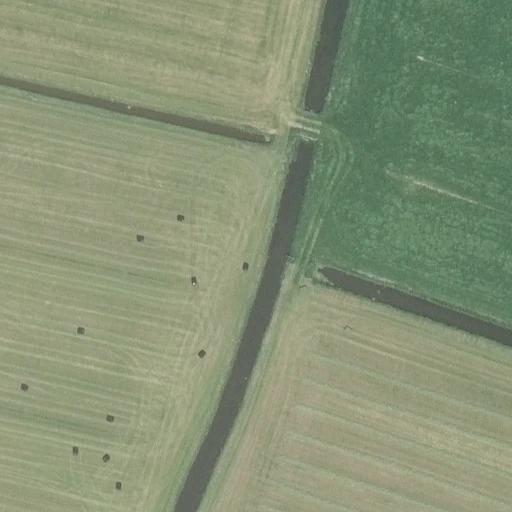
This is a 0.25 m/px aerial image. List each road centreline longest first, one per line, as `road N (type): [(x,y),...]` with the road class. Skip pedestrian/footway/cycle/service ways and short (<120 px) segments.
road 1 (track): [(279,117),(0,60)]
road 2 (track): [(327,128),(279,117),(303,0)]
